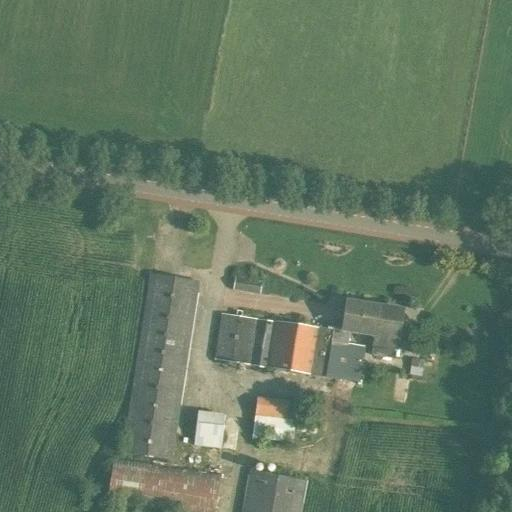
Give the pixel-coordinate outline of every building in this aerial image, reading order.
[(172,461),(199,282),(149,275),(122,453),(172,461)] [(259,295),(262,281),(234,277),(232,291),(259,295)] [(396,353),(402,309),(346,301),(342,330),(334,328),(333,330),(318,328),(317,328),(275,322),(275,323),(221,315),(214,360),(310,376),(310,377),(325,379),(358,384),(364,347),(348,345),(349,333),(372,337),(371,347),(372,348),(371,356),(394,359),(395,353),(396,353)] [(293,443),(296,403),(255,399),(251,440),(293,443)] [(221,450),(225,415),(197,412),(193,446),(221,450)] [(185,511),(214,511),(220,476),(113,460),(107,500),(185,511)] [(301,511),(307,482),(249,471),(241,511),(301,511)]
